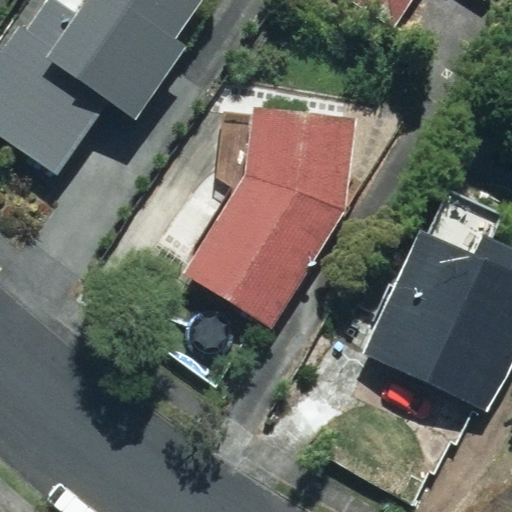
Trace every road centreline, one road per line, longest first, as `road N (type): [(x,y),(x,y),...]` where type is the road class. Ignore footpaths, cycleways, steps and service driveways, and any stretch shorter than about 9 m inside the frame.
road 1 (unknown): [(0,326),(226,0)]
road 2 (residential): [(0,363),(171,511)]
